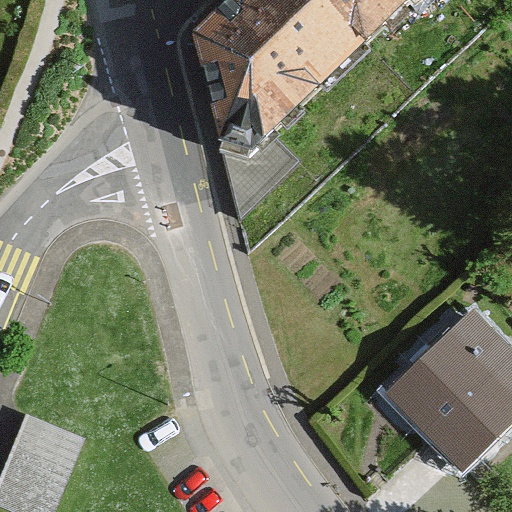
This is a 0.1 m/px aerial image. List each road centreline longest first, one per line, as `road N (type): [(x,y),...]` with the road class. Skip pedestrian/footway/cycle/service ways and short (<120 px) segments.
road 1 (residential): [(293,511),(238,431),(217,379),(156,144)]
road 2 (residential): [(156,144),(67,184),(24,224),(0,269)]
road 3 (residential): [(156,144),(118,0)]
